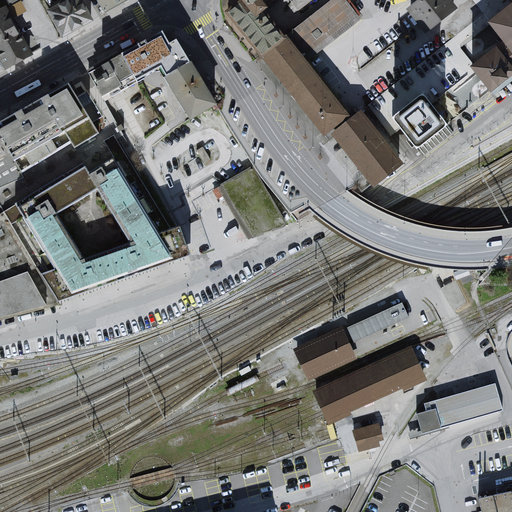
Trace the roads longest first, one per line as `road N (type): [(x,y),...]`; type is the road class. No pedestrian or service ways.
road 1 (residential): [(511,105),(391,189),(322,224),(166,291),(0,341)]
road 2 (secondary): [(511,246),(413,242),(329,200),(276,143),(183,0)]
road 3 (primary): [(171,0),(0,95)]
